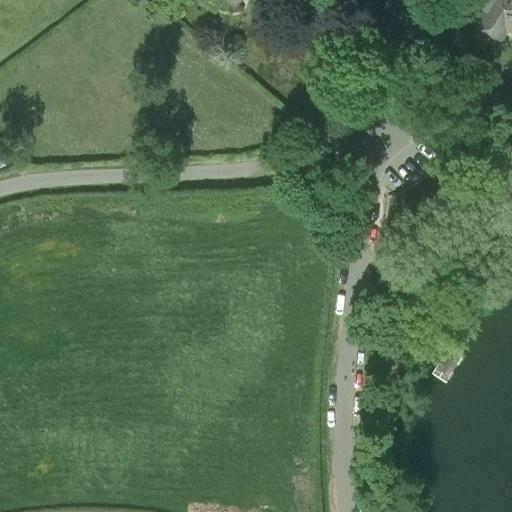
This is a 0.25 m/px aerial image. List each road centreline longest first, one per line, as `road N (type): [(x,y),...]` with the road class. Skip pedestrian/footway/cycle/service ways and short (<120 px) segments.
road 1 (unclassified): [(368,152),(226,173),(0,188)]
road 2 (unclassified): [(368,152),(340,429),(346,511)]
road 3 (residential): [(511,133),(433,130),(368,152)]
